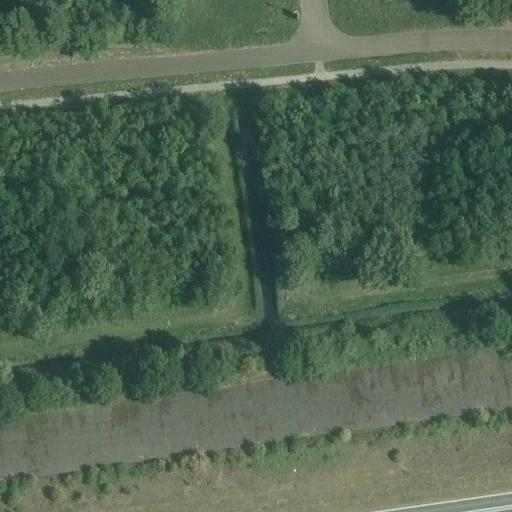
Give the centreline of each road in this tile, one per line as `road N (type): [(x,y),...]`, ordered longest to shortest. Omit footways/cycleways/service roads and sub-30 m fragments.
road 1 (unclassified): [(0,84),(318,52)]
road 2 (unclassified): [(318,52),(511,42)]
